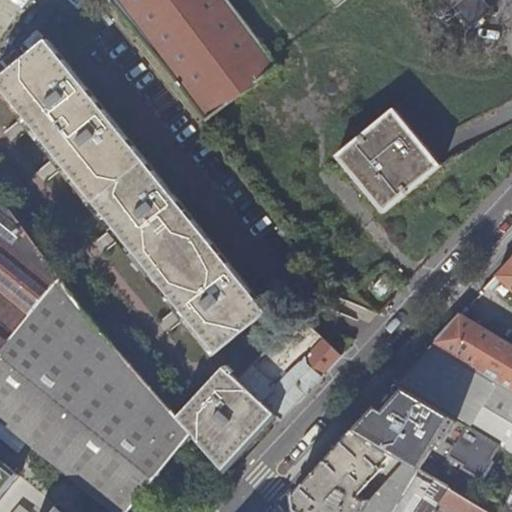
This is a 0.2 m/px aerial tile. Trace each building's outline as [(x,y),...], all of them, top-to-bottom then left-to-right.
[(0,0),(0,43),(31,0),(0,0)] [(111,0),(210,121),(238,100),(266,78),(279,68),(259,41),(227,0),(111,0)] [(332,0),(341,10),(353,0),(445,0),(457,14),(474,0),(332,0)] [(191,319),(220,355),(270,314),(68,60),(51,40),(0,81),(29,117),(39,130),(61,157),(71,169),(118,228),(129,243),(180,306),(191,319)] [(360,178),(388,212),(446,166),(399,108),(342,155),(360,178)] [(511,260),(498,275),(511,287),(511,260)] [(375,289),(384,297),(399,282),(390,274),(375,289)] [(511,343),(463,314),(435,343),(484,373),(511,389),(511,343)] [(278,414),(285,421),(325,378),(323,376),(343,356),(322,336),(302,317),(256,367),(244,381),(243,382),(278,414)] [(435,343),(400,381),(457,416),(484,373),(435,343)] [(208,449),(227,470),(232,464),(278,414),(243,382),(244,381),(236,374),(237,371),(231,365),(229,367),(228,367),(181,419),(195,434),(208,449)] [(511,389),(484,373),(457,416),(511,448),(511,389)] [(400,381),(356,430),(400,456),(407,460),(451,487),(493,511),(503,511),(511,496),(511,448),(457,416),(400,381)] [(400,456),(356,430),(333,455),(295,495),(298,510),(302,511),(364,511),(370,500),(360,495),(385,468),(383,466),(389,459),(396,463),(400,456)] [(0,504),(23,477),(0,458),(0,504)] [(370,500),(364,511),(434,511),(451,487),(407,460),(370,500)] [(434,511),(443,511),(445,511),(446,511),(493,511),(451,487),(434,511)] [(511,511),(511,496),(503,511),(511,511)]
